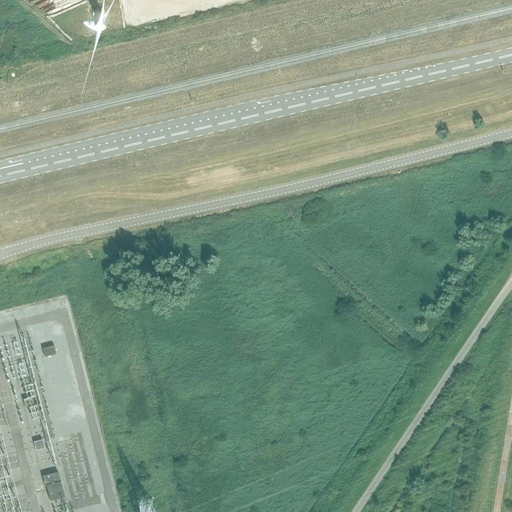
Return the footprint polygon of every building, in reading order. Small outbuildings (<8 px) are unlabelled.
[(95,12),(95,13),(95,14),(95,16),(96,17),(97,17),(98,18),(99,18),(100,18),(101,17),(102,17),(103,16),(103,14),(103,13),(103,12),(102,11),(101,10),(100,10),(99,9),(98,10),(97,10),(96,11),(95,12)] [(56,353),(54,345),(42,348),(44,356),(56,353)] [(23,398),(23,400),(25,406),(33,404),(31,396),(23,398)] [(42,439),(33,441),(35,449),(44,447),(42,439)] [(58,471),(42,475),(45,485),(46,485),(50,500),(64,496),(58,471)]
